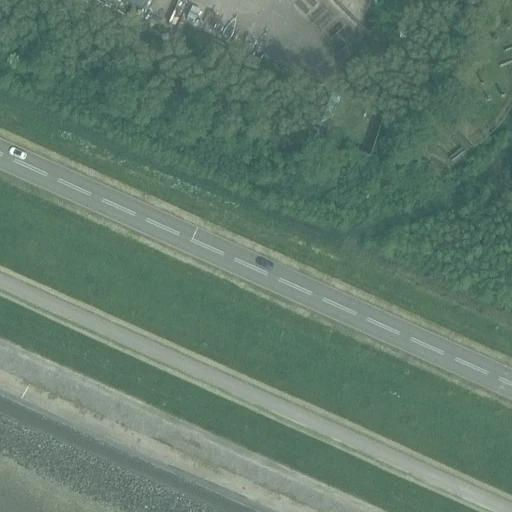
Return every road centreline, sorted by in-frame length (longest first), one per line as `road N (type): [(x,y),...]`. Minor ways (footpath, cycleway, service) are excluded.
road 1 (trunk): [(511,385),(0,152)]
road 2 (unclassified): [(511,502),(0,270)]
